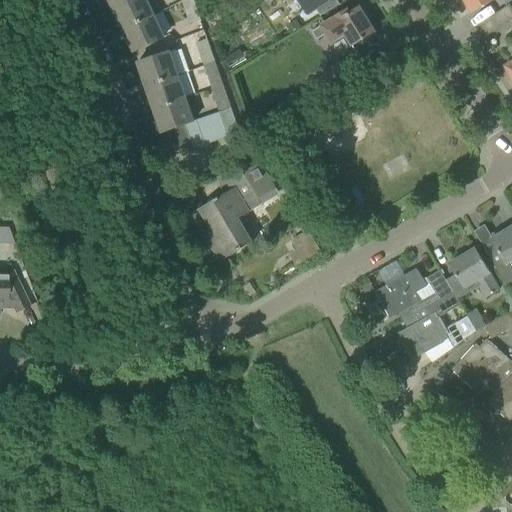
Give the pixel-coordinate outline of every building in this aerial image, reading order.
[(107,0),(111,9),(129,0),(107,0)] [(129,0),(111,9),(122,31),(154,16),(146,0),(129,0)] [(297,0),(307,14),(315,9),(320,17),(339,5),(335,0),(297,0)] [(462,0),(471,13),(492,0),(462,0)] [(193,2),(183,5),(190,25),(200,21),(193,2)] [(478,25),(486,37),(511,19),(511,9),(509,5),(478,25)] [(320,26),(311,31),(316,40),(325,34),(331,43),(344,35),(351,46),(373,33),(358,8),(350,13),(346,7),(319,24),(320,26)] [(154,16),(122,31),(132,53),(164,37),(154,16)] [(296,20),(287,26),(291,33),(300,27),(296,20)] [(196,44),(204,66),(214,63),(206,40),(196,44)] [(136,64),(144,87),(177,76),(169,53),(136,64)] [(322,75),(331,88),(365,67),(357,53),(322,75)] [(204,66),(212,89),(222,86),(214,63),(204,66)] [(144,87),(152,110),(185,99),(177,76),(144,87)] [(212,89),(219,113),(230,109),(222,86),(212,89)] [(173,129),(184,125),(193,122),(185,99),(152,110),(160,133),(173,129)] [(219,113),(218,113),(227,138),(239,134),(230,109),(219,113)] [(254,109),(247,117),(259,128),(266,120),(254,109)] [(218,113),(207,117),(215,142),(227,138),(218,113)] [(207,117),(195,121),(204,146),(215,142),(207,117)] [(195,121),(193,122),(184,125),(193,150),(204,146),(195,121)] [(184,125),(173,129),(181,154),(193,150),(184,125)] [(318,131),(320,152),(352,148),(349,127),(318,131)] [(249,245),(234,221),(250,212),(243,201),(255,194),(258,200),(276,189),(260,162),(243,172),(242,169),(217,178),(220,188),(223,187),(226,193),(198,210),(209,229),(202,233),(219,263),(249,245)] [(497,250),(488,256),(498,273),(504,282),(507,289),(511,286),(511,227),(491,240),(497,250)] [(313,240),(290,255),(296,265),(318,251),(320,250),(319,250),(313,240)] [(489,273),(476,250),(448,265),(454,275),(446,281),(457,300),(467,294),(463,288),(475,281),(486,298),(499,291),(489,273)] [(0,298),(6,298),(14,314),(30,306),(21,288),(12,270),(0,269),(0,298)] [(401,312),(405,319),(452,293),(440,271),(426,279),(434,293),(420,301),(415,293),(426,287),(416,269),(374,293),(389,319),(401,312)] [(452,293),(405,319),(409,327),(398,334),(412,360),(430,350),(448,340),(453,349),(476,332),(467,317),(447,329),(440,317),(459,306),(452,293)] [(490,323),(483,327),(484,327),(491,340),(511,327),(511,318),(508,312),(490,323)] [(465,356),(452,370),(474,391),(481,382),(488,388),(511,362),(505,356),(486,340),(479,347),(475,344),(474,346),(465,356)] [(488,403),(484,407),(493,415),(496,411),(509,422),(511,418),(511,361),(511,362),(488,388),(494,393),(487,402),(488,403)]
